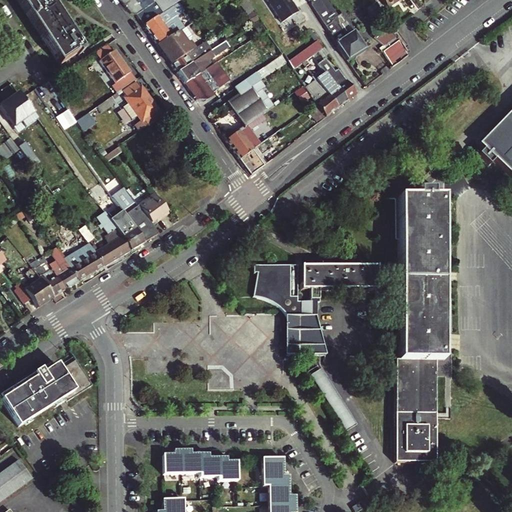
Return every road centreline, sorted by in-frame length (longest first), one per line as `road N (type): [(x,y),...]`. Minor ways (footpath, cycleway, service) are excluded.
road 1 (residential): [(115,424),(289,424),(330,490),(325,511)]
road 2 (residential): [(245,190),(106,0)]
road 3 (residential): [(245,190),(75,305)]
road 4 (residential): [(86,319),(254,203)]
road 5 (residential): [(499,0),(352,113)]
road 6 (residential): [(254,203),(352,113)]
road 7 (residential): [(352,113),(245,190)]
